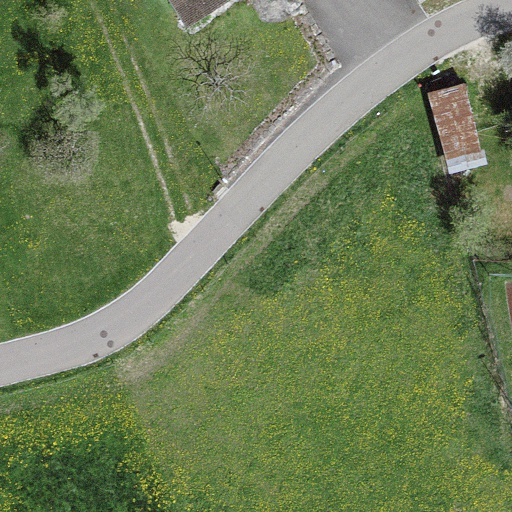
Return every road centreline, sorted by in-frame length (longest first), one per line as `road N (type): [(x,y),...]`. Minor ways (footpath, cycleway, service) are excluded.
road 1 (residential): [(511,7),(458,20),(354,92),(133,311),(62,346),(0,362)]
road 2 (track): [(103,0),(196,254)]
